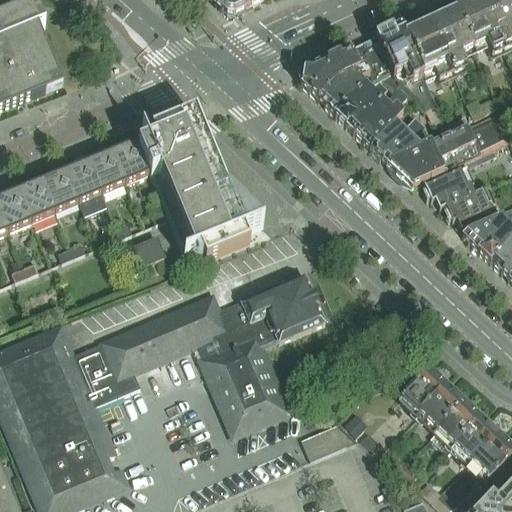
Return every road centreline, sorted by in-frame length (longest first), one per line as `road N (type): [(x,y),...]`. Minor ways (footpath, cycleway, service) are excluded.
road 1 (secondary): [(511,359),(204,75)]
road 2 (unknown): [(218,511),(173,432),(167,410),(176,392),(213,387),(245,450),(306,427)]
road 3 (residential): [(0,159),(204,75)]
road 4 (tertiary): [(204,75),(369,0)]
